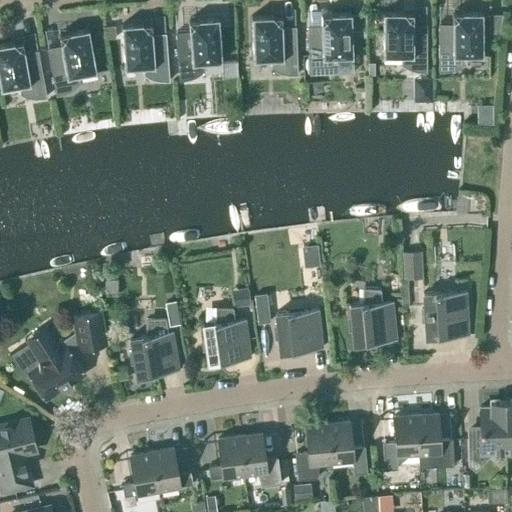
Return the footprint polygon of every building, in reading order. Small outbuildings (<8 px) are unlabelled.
[(365,12),(350,13),(351,29),(365,28),(365,12)] [(426,72),(426,23),(412,23),(412,12),(382,12),(382,56),(400,56),(400,64),(406,68),(413,70),(420,71),(420,72),(426,72)] [(438,72),(443,72),(443,71),(451,70),(457,68),(463,63),(463,56),(482,56),(482,12),(451,12),(451,23),(438,23),(438,72)] [(320,25),(307,26),(308,74),(314,74),(352,72),(352,56),(351,29),(350,13),(320,14),(320,25)] [(497,29),(500,13),(489,14),(489,29),(497,29)] [(281,26),(281,15),(250,16),(252,60),(270,59),(271,67),(277,71),(284,73),(291,74),(297,74),(295,26),(281,26)] [(178,80),(184,80),(183,79),(191,78),(197,75),(203,70),(202,63),(221,61),(217,17),(187,20),(188,31),(174,32),(178,80)] [(108,33),(116,32),(116,18),(93,19),(95,64),(110,63),(108,33)] [(151,34),(150,22),(120,24),(123,68),(142,67),(142,75),(149,78),(156,81),(163,81),(168,81),(165,33),(151,34)] [(55,95),(60,94),(67,92),(74,88),(79,82),(77,75),(95,72),(87,28),(58,34),(60,45),(46,48),(55,95)] [(24,52),(22,40),(0,44),(0,88),(17,86),(19,93),(25,96),(33,98),(40,97),(40,98),(46,97),(37,49),(24,52)] [(422,279),(421,251),(402,251),(403,279),(422,279)] [(250,305),(247,287),(231,290),(234,307),(250,305)] [(381,301),(379,289),(362,288),(362,303),(350,304),(349,304),(350,318),(347,318),(349,330),(351,330),(353,344),(354,344),(354,343),(396,339),(392,300),(381,301)] [(469,334),(466,290),(423,293),(423,292),(422,292),(423,309),(421,309),(421,321),(424,321),(425,337),(426,337),(469,334)] [(266,294),(254,295),(257,323),(269,321),(266,294)] [(233,319),(232,307),(215,307),(214,322),(203,324),(203,323),(201,324),(204,337),(201,338),(203,350),(205,349),(207,363),(209,363),(208,363),(251,357),(245,318),(233,319)] [(301,310),(301,307),(289,309),(289,311),(276,313),(276,312),(274,312),(276,326),(273,327),(275,339),(277,338),(279,352),(280,352),(322,347),(318,308),(301,310)] [(49,329),(9,354),(23,376),(28,372),(45,399),(60,389),(61,391),(71,384),(70,382),(83,374),(69,351),(77,346),(78,349),(105,344),(100,312),(72,316),(75,333),(58,343),(51,333),(49,329)] [(166,331),(163,318),(146,319),(146,334),(130,337),(129,337),(131,351),(129,351),(131,363),(134,363),(136,376),(137,376),(179,368),(172,330),(166,331)] [(492,452),(505,451),(503,401),(492,402),(492,406),(479,407),(479,430),(467,430),(467,464),(474,471),(492,452)] [(511,401),(503,401),(505,451),(511,451),(511,401)] [(415,414),(417,453),(418,467),(453,465),(451,438),(439,439),(437,413),(415,414)] [(396,454),(417,453),(415,414),(392,416),(394,442),(382,443),(383,469),(397,469),(396,454)] [(30,484),(23,453),(35,450),(28,418),(0,424),(0,486),(1,491),(30,484)] [(326,423),(330,461),(351,459),(352,474),(366,472),(364,446),(351,447),(349,421),(326,423)] [(318,463),(330,461),(326,423),(304,425),(307,451),(294,452),(297,479),(316,477),(318,463)] [(238,435),(244,474),(256,472),(260,486),(280,483),(276,457),(264,458),(261,432),(238,435)] [(209,478),(244,474),(238,435),(216,438),(220,464),(207,466),(209,478)] [(150,451),(157,490),(191,483),(189,471),(177,473),(172,448),(150,451)] [(123,496),(157,490),(150,451),(128,455),(133,481),(121,483),(123,496)]
